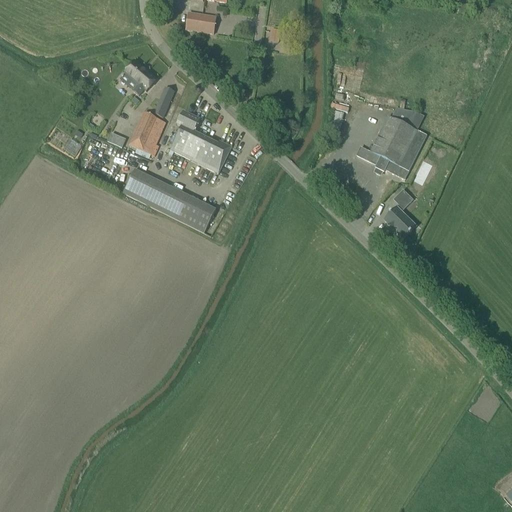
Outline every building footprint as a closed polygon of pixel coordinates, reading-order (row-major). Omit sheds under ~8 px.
[(186,32),(199,34),(202,17),(188,15),(186,32)] [(216,19),(202,17),(199,34),(213,36),(216,19)] [(280,33),(280,32),(271,31),(269,43),(278,44),(279,39),(282,39),(283,33),(280,33)] [(157,81),(134,62),(124,75),(138,87),(133,93),(139,97),(144,91),(146,93),(157,81)] [(335,68),(334,73),(345,76),(346,70),(335,68)] [(332,78),(331,89),(343,91),(344,80),(332,78)] [(160,100),(153,116),(162,120),(169,104),(164,102),(160,100)] [(104,101),(99,111),(111,117),(116,107),(104,101)] [(409,128),(416,114),(396,110),(391,120),(388,118),(375,144),(375,145),(370,154),(360,149),(356,157),(376,167),(375,170),(384,174),(385,172),(404,182),(427,137),(409,128)] [(330,130),(339,132),(344,114),(335,112),(330,130)] [(199,123),(182,114),(176,126),(181,128),(169,152),(170,152),(174,154),(218,176),(231,149),(219,143),(217,145),(194,134),(199,123)] [(151,157),(165,125),(143,115),(129,147),(137,151),(135,155),(149,161),(150,157),(151,157)] [(75,158),(82,147),(71,140),(64,151),(75,158)] [(163,185),(135,171),(123,195),(151,209),(163,185)] [(396,208),(383,222),(387,226),(386,227),(392,233),(393,232),(403,242),(412,250),(414,245),(407,238),(417,228),(402,213),(413,202),(403,191),(393,202),(399,207),(397,209),(396,208)]
